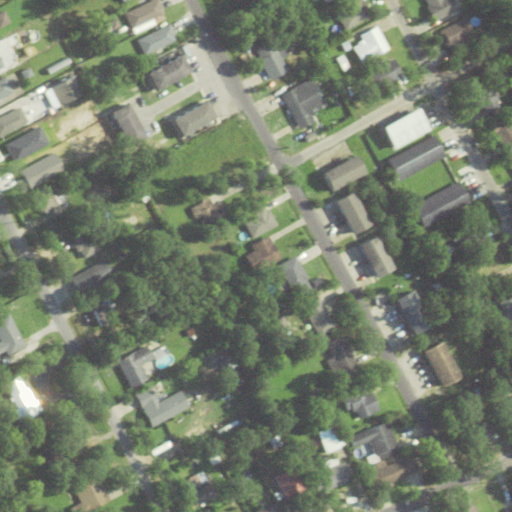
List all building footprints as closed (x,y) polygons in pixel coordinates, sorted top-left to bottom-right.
[(123,14),(151,0),(156,0),(161,9),(159,10),(161,15),(130,30),(123,14)] [(358,0),(360,2),(363,1),(371,17),(344,31),(336,16),(345,11),(342,4),(343,3),(341,0),(358,0)] [(454,0),(459,8),(432,23),(423,7),(426,6),(423,0),(454,0)] [(0,12),(2,12),(8,24),(0,28),(0,12)] [(80,19),(88,14),(92,20),(83,25),(80,19)] [(447,47),(445,49),(436,32),(464,17),(473,34),(463,39),(467,45),(451,54),(447,47)] [(107,23),(114,20),(118,27),(110,31),(107,23)] [(135,41),(168,24),(174,35),(171,36),(173,41),(142,56),(135,41)] [(351,48),(356,45),(355,43),(360,40),(357,35),(375,26),(388,50),(359,65),(351,48)] [(257,60),(259,59),(253,48),(269,39),(287,72),(269,82),(257,60)] [(336,56),(342,53),(347,62),(341,65),(336,56)] [(45,69),(66,57),(69,63),(48,75),(45,69)] [(145,77),(178,58),(188,75),(154,93),(145,77)] [(361,75),(392,59),(400,74),(394,78),(395,80),(370,93),(361,75)] [(20,72),(28,68),(32,77),(24,80),(20,72)] [(49,89),(73,76),(82,94),(58,107),(49,89)] [(0,79),(4,77),(12,93),(0,99),(0,79)] [(279,95),(310,78),(325,107),(310,115),(314,122),(297,131),(279,95)] [(495,94),(497,98),(496,98),(502,109),(487,118),(480,106),(476,107),(471,98),(474,96),(471,91),(487,82),(494,94),(495,94)] [(170,122),(204,103),(213,120),(179,139),(170,122)] [(127,149),(113,125),(110,127),(107,122),(111,120),(108,115),(125,106),(144,140),(127,149)] [(0,117),(19,107),(27,123),(0,136),(0,117)] [(380,131),(415,111),(427,132),(392,151),(380,131)] [(511,148),(504,153),(494,135),(493,135),(488,127),(504,117),(510,127),(511,126),(511,127),(511,148)] [(385,161),(432,136),(444,157),(396,182),(385,161)] [(49,160),(51,165),(43,168),(46,173),(22,183),(16,167),(38,158),(41,163),(49,160)] [(320,176),(353,158),(363,175),(329,194),(320,176)] [(31,195),(55,181),(66,200),(41,214),(31,195)] [(410,207),(456,182),(467,204),(421,229),(410,207)] [(373,197),(383,191),(386,197),(376,203),(373,197)] [(332,204),(350,195),(368,228),(350,238),(332,204)] [(220,203),(226,219),(202,228),(197,218),(193,220),(187,207),(208,199),(211,206),(220,203)] [(119,207),(124,203),(131,213),(126,217),(119,207)] [(267,211),(276,226),(251,240),(242,225),(250,220),(247,215),(262,206),(265,212),(267,211)] [(450,224),(468,215),(484,244),(465,254),(450,224)] [(83,259),(78,251),(76,253),(70,243),(73,242),(68,234),(83,226),(97,252),(83,259)] [(242,257),(252,251),(249,246),(267,236),(280,260),(253,275),(242,257)] [(356,248),(373,239),(391,272),(373,282),(356,248)] [(472,260),(488,251),(498,269),(497,269),(503,280),(487,288),(472,260)] [(275,266),(293,256),(307,279),(304,281),(310,291),(295,300),(275,266)] [(68,279),(103,261),(112,278),(78,297),(68,279)] [(431,285),(437,283),(440,290),(435,293),(431,285)] [(315,293),(330,284),(333,289),(318,298),(315,293)] [(511,321),(506,324),(505,321),(502,322),(500,316),(502,315),(493,297),(508,289),(511,296),(511,321)] [(411,338),(410,337),(409,338),(406,333),(408,332),(403,323),(402,324),(397,315),(398,315),(392,303),(409,293),(429,328),(411,338)] [(314,332),(310,334),(306,328),(310,325),(298,305),(315,295),(335,329),(318,339),(314,332)] [(89,310),(93,308),(90,302),(97,298),(99,303),(109,298),(116,310),(103,316),(107,324),(99,328),(89,310)] [(3,348),(0,349),(0,313),(7,310),(25,345),(6,354),(3,348)] [(501,337),(511,331),(511,351),(510,353),(501,337)] [(344,343),(352,357),(350,358),(358,372),(353,375),(352,374),(342,380),(337,371),(331,375),(324,362),(330,358),(323,345),(339,336),(343,343),(344,343)] [(420,355),(438,345),(458,380),(440,390),(420,355)] [(114,362),(144,346),(151,360),(139,366),(147,381),(129,391),(114,362)] [(41,408),(23,419),(22,417),(17,420),(11,409),(15,406),(11,399),(10,399),(8,395),(10,394),(2,381),(16,373),(23,386),(25,385),(32,398),(35,397),(41,408)] [(486,380),(492,378),(495,388),(489,390),(486,380)] [(178,392),(187,408),(150,428),(133,396),(148,388),(156,404),(178,392)] [(471,391),(477,389),(479,396),(474,398),(471,391)] [(350,410),(344,412),(339,400),(356,394),(357,397),(370,393),(377,412),(357,419),(355,413),(352,414),(350,410)] [(501,418),(498,410),(497,411),(494,403),(493,401),(499,399),(506,416),(501,418)] [(133,418),(138,415),(146,430),(141,432),(133,418)] [(274,422),(284,418),(287,424),(277,429),(274,422)] [(486,421),(492,442),(475,447),(469,426),(470,426),(469,423),(478,420),(479,423),(486,421)] [(363,458),(372,454),(367,443),(351,449),(347,439),(385,423),(398,453),(375,462),(376,463),(367,466),(363,458)] [(314,434),(335,425),(344,445),(337,448),(338,450),(324,456),(314,434)] [(58,473),(54,464),(50,465),(46,458),(51,455),(47,446),(50,445),(48,441),(59,436),(68,453),(65,454),(66,456),(64,457),(69,468),(58,473)] [(400,483),(399,480),(390,484),(391,487),(385,490),(383,487),(371,492),(364,476),(410,456),(417,472),(405,477),(407,480),(400,483)] [(342,462),(349,477),(342,480),(343,483),(322,492),(321,490),(314,492),(308,478),(323,472),(320,463),(333,458),(336,465),(342,462)] [(291,468),(303,491),(284,501),(272,478),(277,475),(274,469),(286,463),(290,469),(291,468)] [(207,480),(216,496),(192,509),(178,484),(201,471),(206,481),(207,480)] [(73,511),(69,504),(79,499),(71,485),(95,473),(109,497),(82,511),(73,511)] [(452,511),(473,502),(477,511),(452,511)] [(256,511),(275,503),(278,511),(256,511)] [(511,511),(505,511),(503,508),(511,503),(511,511)]
